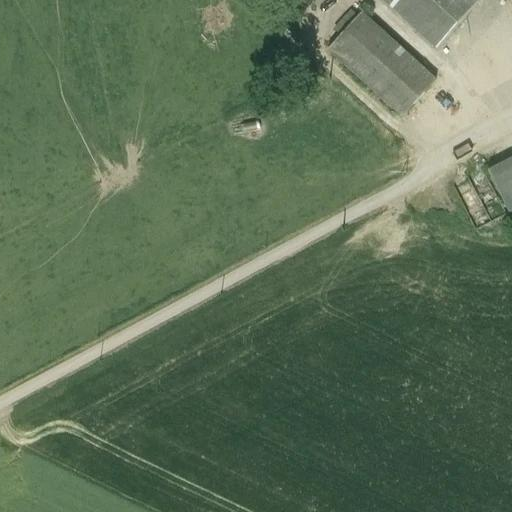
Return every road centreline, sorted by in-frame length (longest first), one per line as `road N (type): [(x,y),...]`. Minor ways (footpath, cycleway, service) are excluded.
road 1 (unclassified): [(511,124),(0,402)]
road 2 (track): [(434,165),(318,52),(311,21),(324,0)]
